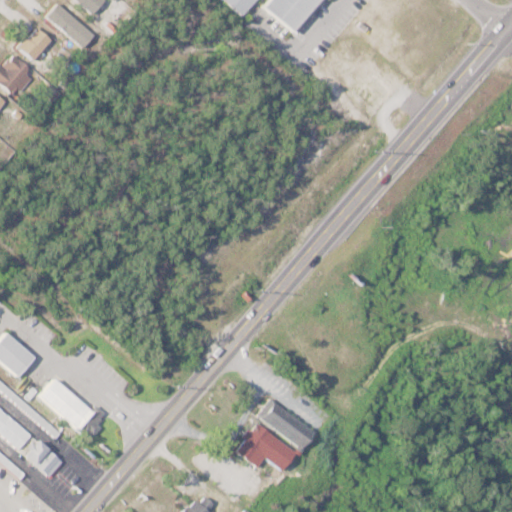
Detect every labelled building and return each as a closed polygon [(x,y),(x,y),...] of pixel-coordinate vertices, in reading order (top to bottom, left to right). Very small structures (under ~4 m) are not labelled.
[(250,0),(239,14),(222,0),(250,0)] [(264,0),(260,5),(292,32),(319,0),(264,0)] [(19,59),(0,61),(0,92),(11,91),(10,81),(22,79),(19,59)] [(355,95),(369,108),(384,92),(369,79),(355,95)] [(28,360),(0,335),(0,369),(12,379),(28,360)] [(82,439),(101,416),(89,406),(84,412),(46,380),(32,397),(82,439)] [(266,400),(304,432),(293,445),(296,448),(293,452),(251,419),(266,400)] [(0,439),(13,450),(26,434),(0,412),(0,439)] [(251,425),(290,456),(276,474),(258,460),(249,471),(230,455),(241,441),(234,437),(241,429),(245,432),(251,425)] [(17,457),(44,478),(56,463),(29,441),(17,457)] [(185,511),(201,494),(211,503),(204,511),(205,511),(185,511)]
